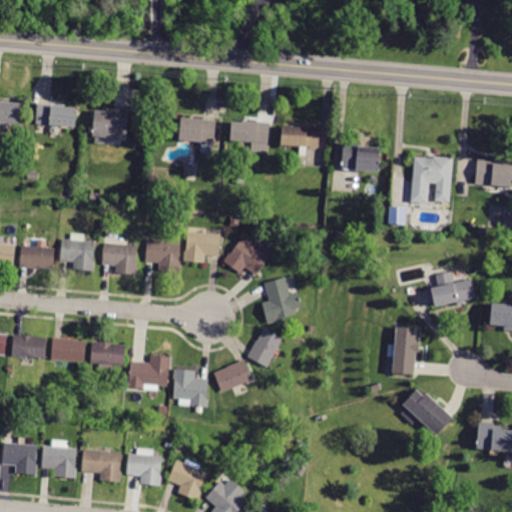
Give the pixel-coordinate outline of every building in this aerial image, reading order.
[(0,102),(24,104),(23,125),(0,123),(0,102)] [(51,104),(78,106),(76,128),(36,124),(38,103),(51,104)] [(129,112),(128,130),(120,130),(119,140),(93,138),(95,110),(104,111),(105,109),(129,110),(129,112)] [(214,121),(217,121),(215,146),(213,146),(212,155),(201,154),(201,145),(200,145),(200,142),(180,140),(182,119),(205,121),(206,120),(214,121)] [(269,122),(270,122),(268,154),(251,153),(251,142),(230,140),(232,122),(250,123),(250,121),(269,122)] [(320,129),(319,148),(281,145),(283,126),(320,129)] [(375,145),(382,145),(379,172),(341,169),(344,142),(375,145)] [(413,181),(415,154),(453,157),(449,202),(436,201),(437,184),(430,183),(428,203),(411,201),(413,181)] [(511,187),(476,184),(479,160),(511,162),(511,187)] [(389,205),(388,222),(405,223),(406,206),(389,205)] [(238,228),(230,226),(232,219),(240,220),(238,228)] [(214,229),(222,230),(219,257),(205,256),(205,263),(185,261),(188,226),(214,229)] [(61,261),(60,261),(62,238),(71,239),(71,234),(86,235),(85,241),(95,242),(94,261),(96,261),(95,272),(73,270),(74,262),(61,261)] [(256,276),(245,267),(240,273),(225,261),(242,238),(257,249),(263,241),(276,250),(256,276)] [(19,267),(22,246),(24,246),(25,242),(29,242),(29,239),(36,239),(36,247),(55,249),(52,271),(19,267)] [(147,263),(145,262),(148,240),(182,243),(179,273),(158,271),(159,264),(147,263)] [(0,265),(0,243),(16,245),(14,267),(0,265)] [(104,265),(103,265),(104,243),(139,246),(136,276),(115,274),(116,266),(104,265)] [(467,279),(472,278),(477,297),(465,300),(466,304),(457,306),(457,303),(435,308),(431,288),(437,286),(434,275),(451,271),(453,282),(467,279)] [(286,277),(290,294),(298,291),(303,308),(295,310),(296,316),(267,324),(262,303),(268,301),(264,282),(286,277)] [(511,331),(503,331),(504,326),(489,325),(491,302),(511,304),(511,331)] [(267,368),(247,357),(264,326),(285,337),(267,368)] [(418,338),(417,343),(420,343),(419,353),(417,352),(414,375),(393,372),(395,358),(388,357),(389,345),(395,345),(397,327),(419,329),(418,338)] [(23,336),(48,338),(46,359),(12,356),(14,335),(23,336)] [(62,338),(86,340),(85,363),(52,360),(54,337),(62,338)] [(100,343),(101,341),(113,342),(112,345),(126,346),(124,367),(113,365),(112,372),(100,371),(100,364),(91,363),(93,342),(100,343)] [(144,362),(151,363),(151,356),(172,357),(171,368),(169,368),(168,387),(158,386),(158,390),(127,388),(128,381),(129,381),(131,361),(144,362)] [(217,372),(228,368),(228,367),(245,359),(253,380),(222,393),(215,373),(217,372)] [(208,379),(207,399),(209,399),(208,407),(179,405),(180,399),(174,398),(175,379),(174,379),(175,369),(196,371),(195,378),(208,379)] [(373,393),(370,386),(380,383),(382,390),(373,393)] [(453,416),(454,417),(437,436),(418,418),(413,423),(402,413),(407,408),(403,405),(417,389),(425,396),(427,393),(453,416)] [(493,423),(495,423),(495,429),(511,429),(511,451),(498,450),(498,456),(490,456),(490,450),(477,448),(479,421),(493,423)] [(3,465),(5,443),(13,443),(14,438),(29,439),(29,445),(38,446),(36,465),(38,465),(37,475),(16,473),(17,466),(3,465)] [(42,468),(44,446),(52,447),(53,440),(69,442),(68,448),(77,449),(76,468),(77,468),(76,478),(56,476),(56,469),(42,468)] [(181,453),(174,451),(176,444),(183,446),(181,453)] [(128,476),(127,476),(129,453),(137,454),(138,449),(154,450),(153,455),(162,456),(161,475),(162,476),(161,486),(141,484),(141,477),(128,476)] [(82,472),(84,450),(122,453),(120,472),(123,473),(122,482),(101,480),(102,473),(82,472)] [(170,481),(169,481),(177,460),(185,463),(187,458),(202,465),(199,470),(208,473),(200,492),(202,492),(198,501),(179,493),(182,486),(170,481)] [(302,477),(297,473),(301,466),(307,469),(302,477)] [(212,511),(214,509),(216,507),(206,498),(221,481),(225,485),(231,479),(246,492),(241,498),(246,503),(238,511),(212,511)]
